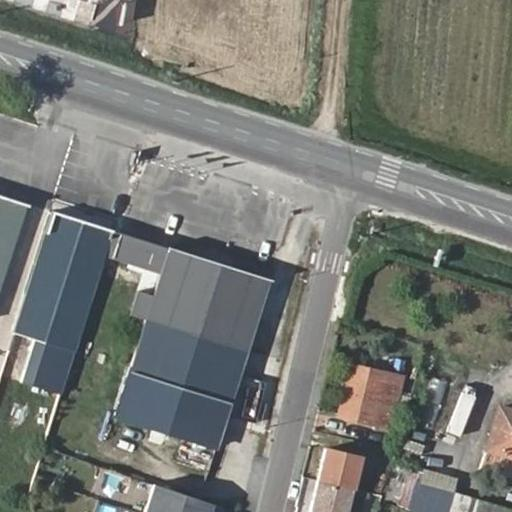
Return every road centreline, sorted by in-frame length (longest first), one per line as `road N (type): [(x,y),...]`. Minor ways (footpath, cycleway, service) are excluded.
road 1 (primary): [(353,172),(0,59)]
road 2 (residential): [(274,511),(353,172)]
road 3 (primary): [(511,223),(353,172)]
road 4 (track): [(338,0),(321,162)]
